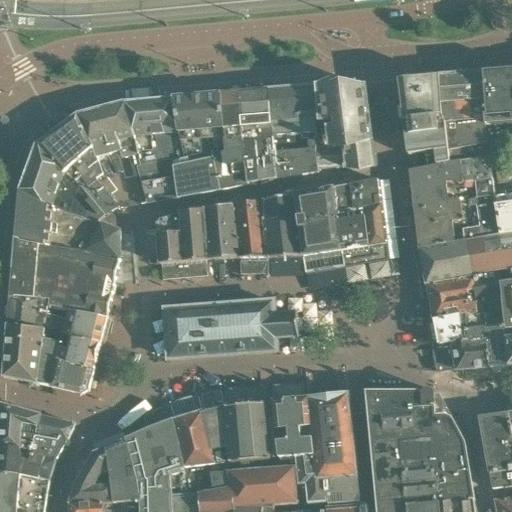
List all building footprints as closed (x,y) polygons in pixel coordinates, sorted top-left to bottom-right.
[(483,141),(488,157),(511,153),(511,71),(484,74),(489,135),(485,135),(486,139),(486,141),(483,141)] [(449,144),(486,139),(485,135),(489,135),(484,74),(441,77),(444,123),(446,123),(449,144)] [(416,155),(418,170),(438,166),(451,163),(450,151),(460,150),(461,162),(488,157),(483,141),(486,141),(486,139),(449,144),(446,123),(444,123),(441,77),(400,81),(409,156),(416,155)] [(347,169),(377,166),(374,142),(374,141),(367,87),(346,89),(346,85),(319,87),(323,122),(318,123),(322,169),(346,166),(347,169)] [(319,170),(322,169),(318,123),(323,122),(319,87),(317,87),(294,89),(270,91),(278,179),(301,176),(319,173),(319,170)] [(278,179),(270,91),(267,91),(267,92),(241,94),(248,154),(250,185),(278,179)] [(225,95),(222,95),(228,136),(216,137),(221,191),(250,185),(248,154),(241,94),(225,95)] [(180,158),(136,167),(146,204),(201,194),(221,191),(216,137),(228,136),(222,95),(175,99),(180,158)] [(142,204),(146,204),(136,167),(180,158),(175,99),(173,99),(173,100),(126,104),(125,103),(124,104),(138,155),(129,157),(142,204)] [(129,157),(138,155),(124,104),(78,116),(99,157),(121,151),(123,158),(129,157)] [(78,116),(39,145),(106,215),(119,207),(109,195),(108,195),(96,179),(103,174),(98,158),(99,157),(78,116)] [(22,192),(56,208),(97,222),(105,216),(106,215),(39,145),(22,192)] [(511,153),(488,157),(493,184),(511,181),(511,153)] [(411,172),(413,187),(447,183),(450,202),(462,200),(495,197),(493,184),(488,157),(461,162),(451,163),(438,166),(418,170),(411,172)] [(382,205),(379,181),(335,188),(338,214),(345,268),(372,264),(365,208),(382,205)] [(511,181),(493,184),(495,197),(496,206),(511,203),(511,181)] [(447,183),(413,187),(416,211),(437,208),(437,204),(450,202),(447,183)] [(345,268),(338,214),(335,188),(295,195),(304,258),(306,274),(345,268)] [(56,208),(22,192),(17,241),(68,245),(86,253),(102,224),(97,222),(56,208)] [(295,195),(264,201),(268,259),(269,259),(304,258),(295,195)] [(500,235),(496,206),(495,197),(462,200),(450,202),(437,204),(437,208),(416,211),(421,250),(500,235)] [(241,260),(241,276),(269,275),(269,259),(268,259),(264,201),(238,205),(241,260)] [(511,203),(496,206),(500,235),(511,233),(511,203)] [(238,205),(207,210),(209,261),(241,260),(238,205)] [(387,244),(382,205),(365,208),(372,264),(388,262),(386,245),(387,244)] [(207,261),(209,261),(207,210),(180,214),(161,220),(157,224),(161,266),(162,265),(163,281),(208,277),(207,261)] [(120,260),(121,231),(102,224),(86,253),(88,254),(101,258),(120,260)] [(511,233),(500,235),(421,250),(423,262),(418,263),(423,285),(427,284),(475,277),(500,273),(511,270),(511,233)] [(157,235),(147,236),(149,255),(159,254),(157,235)] [(15,270),(64,275),(68,245),(17,241),(15,270)] [(68,245),(64,275),(63,280),(114,293),(117,278),(119,277),(120,273),(119,270),(120,261),(120,260),(101,258),(88,254),(86,253),(68,245)] [(60,303),(63,280),(64,275),(15,270),(12,299),(60,303)] [(511,270),(500,273),(502,285),(511,283),(511,270)] [(485,302),(503,298),(502,285),(500,273),(475,277),(427,284),(427,285),(422,286),(424,295),(425,300),(430,299),(430,298),(476,290),(477,304),(485,303),(485,302)] [(112,302),(113,295),(114,293),(63,280),(60,303),(59,308),(107,321),(110,310),(112,308),(113,304),(112,302)] [(510,366),(511,365),(511,283),(502,285),(503,298),(510,366)] [(430,298),(430,299),(434,322),(459,317),(462,315),(461,307),(477,304),(476,290),(430,298)] [(487,314),(486,314),(490,368),(510,366),(503,298),(485,302),(485,303),(487,302),(487,314)] [(58,318),(59,308),(60,303),(12,299),(10,327),(45,330),(46,321),(48,321),(49,316),(58,318)] [(166,310),(166,312),(169,360),(279,353),(278,339),(300,338),(299,314),(276,315),(276,310),(275,302),(166,310)] [(459,317),(434,322),(429,323),(433,345),(439,344),(439,346),(452,343),(468,340),(467,328),(467,316),(478,315),(477,304),(461,307),(462,315),(459,317)] [(101,345),(107,321),(59,308),(58,318),(68,321),(64,336),(73,338),(101,345)] [(456,370),(490,368),(486,314),(478,315),(467,316),(467,328),(468,340),(452,343),(439,346),(434,346),(436,357),(438,372),(443,371),(456,369),(456,370)] [(95,371),(95,370),(59,361),(62,349),(63,344),(46,341),(47,331),(45,330),(10,327),(6,378),(41,385),(83,395),(90,392),(90,391),(93,378),(95,371)] [(70,351),(62,349),(59,361),(95,370),(101,345),(73,338),(70,351)] [(307,385),(314,456),(317,456),(320,480),(358,477),(358,476),(359,476),(359,472),(358,472),(356,460),(357,460),(347,381),(307,385)] [(273,387),(274,403),(277,430),(290,429),(291,442),(279,443),(281,459),(297,458),(314,456),(307,385),(273,387)] [(226,401),(227,408),(231,463),(270,460),(265,404),(264,404),(262,388),(225,392),(225,393),(225,394),(226,401)] [(444,511),(443,503),(474,498),(467,449),(466,449),(466,445),(439,395),(435,395),(435,393),(433,392),(431,391),(429,390),(426,391),(424,392),(423,393),(368,393),(379,511),(444,511)] [(231,463),(227,408),(226,401),(225,394),(222,394),(222,393),(202,397),(202,398),(201,398),(203,407),(219,474),(212,474),(214,492),(231,489),(229,473),(228,463),(231,463)] [(197,479),(200,495),(214,492),(212,474),(219,474),(203,407),(201,398),(200,398),(199,397),(171,406),(171,407),(170,407),(173,416),(187,473),(182,474),(183,482),(197,479)] [(201,511),(200,495),(197,479),(183,482),(182,474),(187,473),(173,416),(170,407),(169,406),(144,419),(149,432),(128,441),(129,445),(140,483),(143,503),(143,511),(201,511)] [(42,417),(4,407),(1,447),(22,449),(22,451),(58,460),(66,444),(35,437),(42,417)] [(481,419),(489,461),(511,458),(511,428),(510,415),(481,419)] [(74,425),(42,417),(35,437),(66,444),(75,427),(74,425)] [(97,454),(96,454),(79,483),(71,506),(104,505),(130,504),(130,511),(143,511),(143,503),(140,483),(129,445),(128,441),(125,433),(94,445),(97,454)] [(0,473),(22,476),(51,483),(58,460),(22,451),(22,449),(1,447),(0,462),(0,473)] [(317,456),(314,456),(297,458),(300,486),(307,485),(309,505),(329,503),(330,505),(360,503),(360,504),(361,503),(358,483),(359,483),(358,479),(359,479),(358,477),(320,480),(317,456)] [(491,475),(511,471),(511,458),(489,461),(491,475)] [(296,468),(229,473),(231,489),(214,492),(200,495),(201,511),(235,511),(251,511),(275,510),(275,506),(298,504),(296,468)] [(511,487),(511,471),(491,475),(494,490),(511,487)] [(45,511),(51,483),(22,476),(0,473),(0,511),(45,511)] [(476,511),(474,498),(443,503),(444,511),(476,511)] [(511,511),(511,499),(496,501),(498,511),(511,511)]
